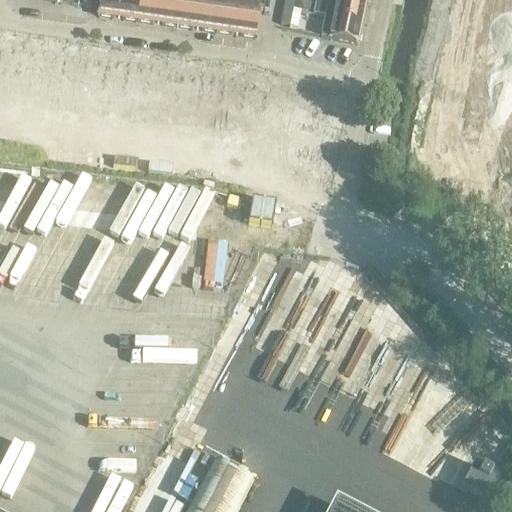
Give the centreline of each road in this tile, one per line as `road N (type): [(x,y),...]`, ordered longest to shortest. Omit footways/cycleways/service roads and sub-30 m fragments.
road 1 (residential): [(367,83),(173,38),(0,17)]
road 2 (residential): [(0,125),(227,157),(243,178),(344,194)]
road 3 (unclassified): [(511,356),(418,256),(347,226),(344,194)]
road 4 (residential): [(422,214),(465,0)]
